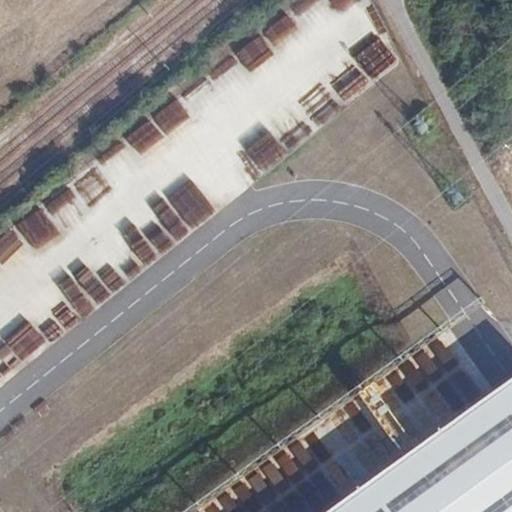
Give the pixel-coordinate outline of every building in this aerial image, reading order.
[(156,149),(145,158),(154,170),(173,154),(154,131),(147,137),(156,149)] [(109,174),(124,195),(149,177),(134,157),(109,174)] [(97,214),(120,197),(99,169),(76,187),(97,214)] [(142,228),(158,251),(208,217),(194,196),(166,214),(175,227),(165,234),(154,220),(142,228)] [(73,197),(49,215),(45,211),(21,229),(33,245),(60,224),(64,229),(85,213),(73,197)] [(0,291),(12,281),(0,267),(0,291)] [(511,511),(511,390),(342,511),(511,511)]
